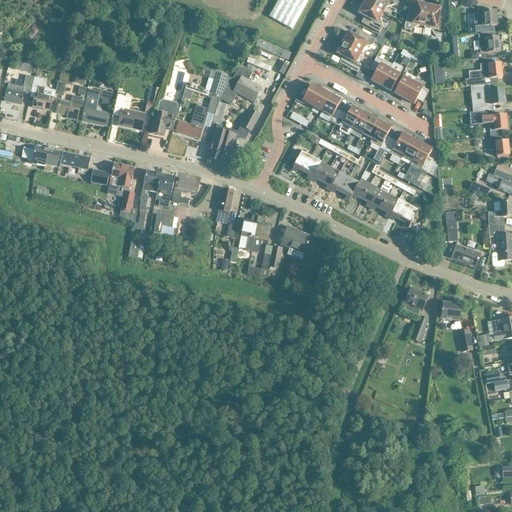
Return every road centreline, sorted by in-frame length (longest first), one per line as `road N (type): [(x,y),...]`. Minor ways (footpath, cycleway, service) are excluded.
road 1 (unclassified): [(511,296),(404,259),(259,189)]
road 2 (unclassified): [(259,189),(0,126)]
road 3 (residential): [(305,64),(277,114),(278,151),(259,189)]
road 4 (residential): [(421,128),(305,64)]
